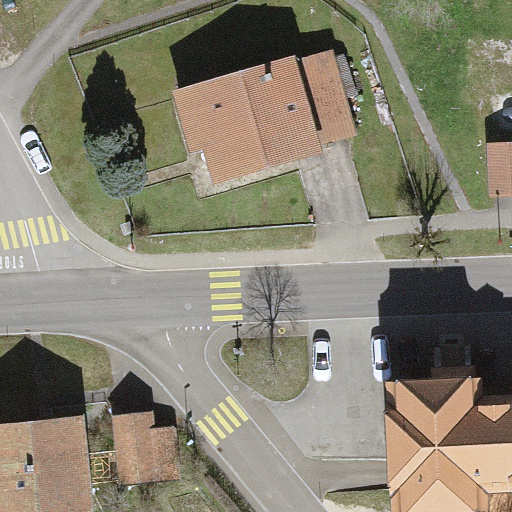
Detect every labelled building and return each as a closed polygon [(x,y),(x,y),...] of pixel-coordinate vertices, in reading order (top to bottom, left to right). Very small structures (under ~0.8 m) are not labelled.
[(300,56),(182,86),(196,140),(214,135),(221,164),(351,131),(335,69),(305,77),(300,56)] [(511,141),(488,141),(489,205),(511,204),(511,141)] [(511,398),(495,399),(493,359),(416,363),(418,401),(405,402),(407,478),(422,478),(424,508),(500,504),(499,475),(511,475),(511,398)] [(0,413),(0,508),(97,506),(96,412),(0,413)] [(120,414),(119,474),(176,476),(177,432),(152,432),(152,414),(120,414)]
